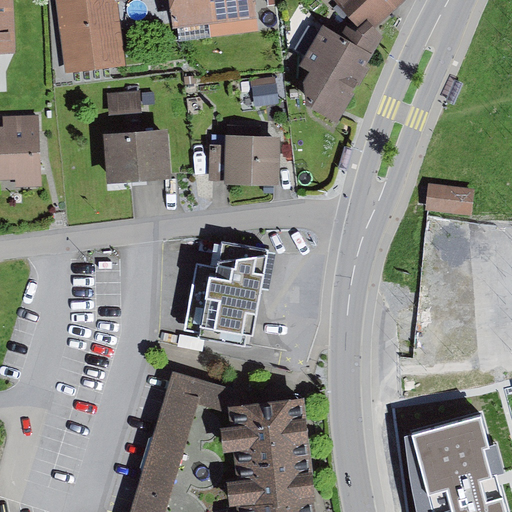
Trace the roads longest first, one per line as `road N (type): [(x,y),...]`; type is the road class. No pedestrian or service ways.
road 1 (residential): [(362,223),(304,210),(54,240)]
road 2 (secondary): [(362,223),(349,296),(351,429),(364,511)]
road 3 (secondary): [(446,0),(362,223)]
road 4 (residential): [(54,240),(57,324),(31,393),(0,399)]
